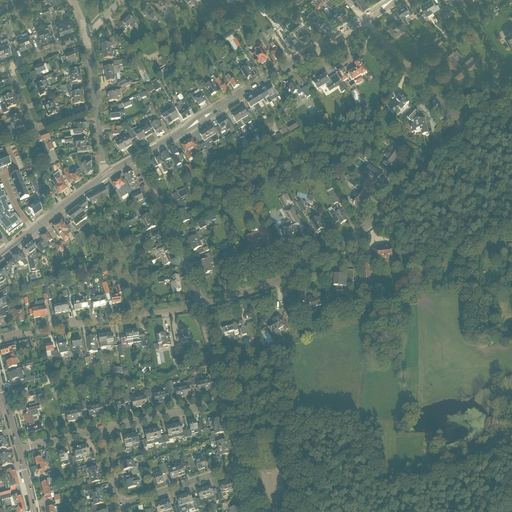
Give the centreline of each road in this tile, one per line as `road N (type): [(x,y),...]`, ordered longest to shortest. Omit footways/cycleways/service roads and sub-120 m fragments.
road 1 (residential): [(201,305),(335,250),(463,127)]
road 2 (residential): [(0,337),(201,305)]
road 3 (residential): [(201,305),(136,158)]
road 4 (track): [(511,228),(493,232),(480,248),(415,252),(387,204)]
road 5 (residential): [(463,127),(364,21)]
road 6 (residential): [(106,174),(87,34)]
road 7 (secondary): [(214,111),(326,42)]
road 8 (residential): [(102,430),(228,401)]
road 9 (residential): [(120,504),(243,465)]
road 10 (track): [(377,493),(363,436),(299,427)]
